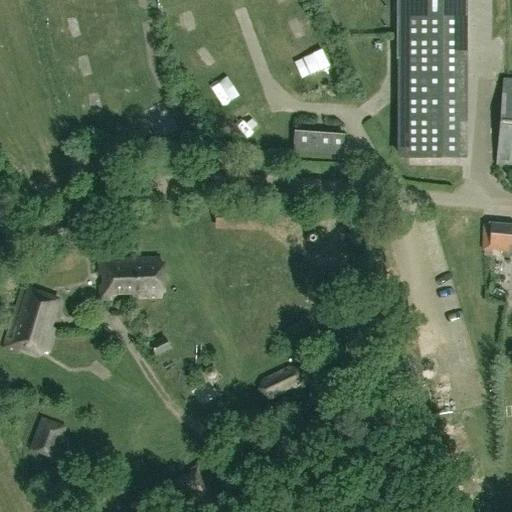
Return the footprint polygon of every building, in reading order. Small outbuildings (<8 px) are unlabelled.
[(425,0),(395,0),(396,12),(426,11),(425,0)] [(396,30),(396,59),(460,58),(458,0),(425,0),(426,11),(426,29),(396,30)] [(426,11),(396,12),(396,30),(426,29),(426,11)] [(292,25),(300,44),(319,36),(312,17),(292,25)] [(329,53),(310,61),(318,80),(337,73),(329,53)] [(145,57),(137,59),(144,80),(151,78),(145,57)] [(460,58),(396,59),(398,159),(407,159),(461,158),(460,58)] [(511,166),(511,81),(504,81),(497,166),(511,166)] [(90,122),(110,118),(105,99),(86,103),(90,122)] [(243,129),(256,144),(270,131),(256,116),(243,129)] [(344,135),(293,131),(292,154),(342,157),(344,135)] [(511,254),(511,225),(492,223),(492,219),(483,218),(480,251),(501,251),(501,254),(511,254)] [(439,251),(459,249),(458,225),(438,226),(439,251)] [(138,299),(159,298),(158,258),(128,259),(98,260),(99,300),(109,300),(109,291),(129,290),(138,290),(138,299)] [(43,353),(50,330),(41,327),(47,304),(14,294),(0,340),(0,350),(13,354),(16,345),(43,353)] [(476,371),(501,372),(502,300),(477,299),(476,371)] [(355,357),(373,351),(363,320),(345,326),(355,357)] [(155,355),(169,349),(164,338),(150,344),(155,355)] [(272,398),(295,386),(286,369),(263,380),(272,398)] [(511,381),(511,376),(465,373),(456,479),(511,484),(511,439),(507,439),(511,381)] [(54,456),(65,428),(43,419),(32,448),(54,456)] [(196,511),(220,495),(199,464),(191,469),(193,473),(187,477),(184,473),(176,479),(196,511)]
